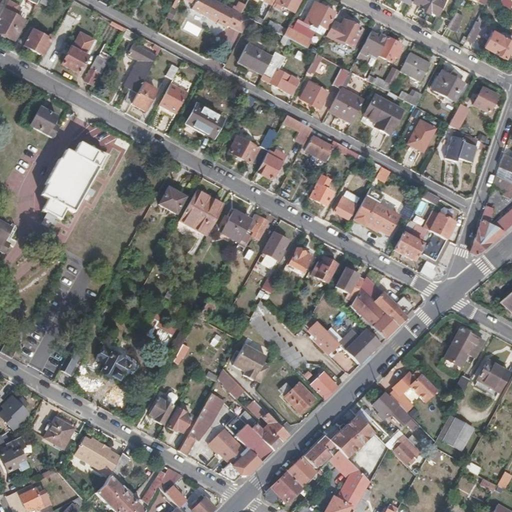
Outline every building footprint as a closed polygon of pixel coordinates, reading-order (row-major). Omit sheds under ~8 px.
[(214,0),(187,0),(194,4),(192,9),(208,19),(210,15),(219,20),(217,23),(226,28),(228,26),(243,34),(251,19),(214,0)] [(293,12),(299,0),(276,0),(275,3),(293,12)] [(437,15),(444,0),(412,0),(412,1),(421,5),(419,9),(430,14),(431,12),(437,15)] [(0,32),(14,40),(24,22),(13,16),(18,7),(9,1),(0,16),(0,32)] [(326,30),(335,13),(318,4),(314,13),(310,11),(304,23),(316,29),(318,25),(326,30)] [(455,31),(463,16),(456,12),(451,21),(448,27),(455,31)] [(448,27),(451,21),(444,16),(439,26),(447,30),(448,27)] [(353,48),(362,30),(343,20),(340,26),(333,23),(326,37),(332,40),(336,42),(341,45),(342,43),(353,48)] [(472,44),(479,29),(477,28),(479,23),(476,21),(474,26),(466,41),(472,44)] [(286,31),(270,22),(267,28),(283,37),(286,31)] [(321,46),(288,28),(286,31),(283,37),(288,39),(304,48),(317,55),(321,46)] [(48,38),(44,36),(46,33),(43,31),(41,34),(31,29),(23,46),(41,56),(50,39),(48,38)] [(142,38),(126,29),(122,37),(138,45),(142,38)] [(505,58),(511,46),(511,42),(493,32),(485,47),(487,49),(505,58)] [(377,59),(388,38),(379,34),(378,37),(371,33),(358,58),(368,63),(372,56),(377,59)] [(79,74),(87,57),(85,56),(92,42),(78,35),(71,49),(69,47),(60,64),(79,74)] [(284,47),(288,39),(283,37),(279,45),(284,47)] [(393,65),(402,46),(388,38),(377,59),(376,62),(380,64),(382,59),(393,65)] [(143,82),(156,57),(132,45),(127,55),(138,61),(128,80),(124,87),(130,90),(124,101),(131,105),(132,103),(143,82)] [(263,76),(272,58),(246,45),(237,63),(263,76)] [(97,54),(95,58),(105,63),(107,59),(97,54)] [(421,83),(431,65),(410,54),(400,73),(421,83)] [(314,73),(322,57),(317,55),(307,73),(310,75),(311,72),(314,73)] [(265,82),(277,59),(273,56),(272,58),(263,76),(261,80),(265,82)] [(92,88),(99,74),(105,63),(95,58),(90,69),(89,69),(82,83),(92,88)] [(173,79),(179,69),(172,65),(166,76),(173,79)] [(341,90),(350,72),(342,68),(333,85),(341,90)] [(393,86),(400,73),(391,68),(384,81),(393,86)] [(299,80),(277,69),(274,76),(272,75),(267,82),(292,95),(299,80)] [(454,102),(463,85),(441,73),(433,89),(432,91),(454,102)] [(146,111),(157,90),(143,82),(132,103),(146,111)] [(320,109),(328,93),(309,83),(301,99),(320,109)] [(174,117),(186,95),(169,86),(164,97),(158,109),(174,117)] [(490,114),(498,97),(480,87),(477,93),(479,94),(473,105),(490,114)] [(357,113),(363,102),(341,90),(329,112),(348,122),(351,124),(357,113)] [(416,107),(421,97),(416,94),(413,99),(401,92),(398,98),(416,107)] [(250,107),(254,98),(250,96),(245,104),(250,107)] [(379,125),(390,105),(375,97),(364,117),(379,125)] [(215,123),(218,116),(195,104),(185,123),(213,138),(219,126),(215,123)] [(390,137),(403,112),(390,105),(379,125),(382,127),(380,131),(390,137)] [(455,128),(464,110),(459,107),(449,125),(455,128)] [(50,125),(55,117),(38,108),(27,126),(49,138),(55,128),(50,125)] [(312,130),(287,116),(282,124),(284,126),(286,123),(302,131),(300,136),(307,140),(312,130)] [(423,152),(436,129),(421,121),(408,144),(423,152)] [(479,149),(481,142),(461,131),(459,137),(454,134),(445,157),(456,161),(458,157),(470,162),(476,147),(479,149)] [(268,151),(276,136),(270,133),(262,148),(260,147),(259,149),(245,141),(237,137),(229,153),(250,164),(251,162),(258,166),(264,154),(265,155),(268,151)] [(325,162),(332,148),(334,149),(337,143),(332,140),(329,145),(313,137),(305,151),(325,162)] [(359,155),(337,143),(334,149),(356,160),(357,159),(359,155)] [(81,196),(96,169),(89,165),(95,154),(77,144),(71,155),(64,151),(58,160),(56,160),(43,184),(45,185),(39,195),(46,200),(41,209),(59,220),(64,210),(71,213),(81,196)] [(271,181),(281,163),(278,161),(280,158),(276,156),(278,153),(274,151),(273,154),(268,151),(265,155),(256,172),(271,181)] [(127,188),(137,170),(127,164),(130,158),(124,155),(117,168),(118,169),(112,180),(117,183),(127,188)] [(368,159),(359,155),(357,159),(365,164),(368,159)] [(511,173),(511,159),(503,155),(501,160),(499,167),(511,173)] [(379,171),(381,166),(374,163),(371,167),(379,171)] [(326,206),(332,194),(324,190),(329,180),(320,175),(315,184),(316,184),(309,197),(326,206)] [(511,199),(511,196),(511,183),(496,176),(493,186),(504,192),(502,195),(511,199)] [(345,189),(341,196),(355,204),(359,198),(345,189)] [(173,215),(182,198),(167,190),(157,206),(173,215)] [(212,224),(222,206),(213,201),(193,190),(187,203),(177,220),(193,229),(205,236),(212,224)] [(455,222),(438,213),(436,217),(431,214),(439,198),(435,195),(425,190),(408,220),(428,231),(445,240),(455,222)] [(347,219),(355,204),(341,196),(333,211),(347,219)] [(461,210),(439,198),(431,214),(436,217),(438,213),(455,222),(461,210)] [(386,233),(397,213),(374,201),(370,209),(361,204),(354,216),(367,223),(386,233)] [(494,242),(511,226),(511,213),(502,221),(498,225),(491,221),(495,209),(486,205),(481,219),(470,252),(477,256),(494,242)] [(241,237),(249,222),(232,213),(220,235),(236,244),(241,237)] [(256,242),(266,223),(252,216),(249,222),(241,237),(236,244),(234,249),(239,252),(241,248),(243,249),(249,238),(256,242)] [(424,239),(428,231),(408,220),(393,249),(413,261),(417,252),(422,255),(428,242),(424,239)] [(0,241),(5,245),(14,230),(9,227),(7,229),(0,241)] [(434,262),(445,240),(428,231),(424,239),(428,242),(422,255),(428,258),(434,262)] [(276,262),(287,242),(283,240),(271,233),(260,253),(261,253),(260,256),(263,257),(264,255),(269,258),(276,262)] [(301,273),(310,257),(295,249),(287,265),(301,273)] [(329,279),(336,266),(321,258),(316,268),(314,266),(309,275),(326,284),(329,279)] [(424,265),(420,273),(433,280),(437,272),(424,265)] [(357,289),(362,280),(343,270),(333,288),(346,295),(344,299),(350,303),(357,289)] [(403,317),(412,308),(401,297),(393,305),(364,278),(362,280),(357,289),(363,295),(377,309),(396,328),(405,320),(403,317)] [(269,294),(275,283),(269,280),(263,291),(264,292),(269,294)] [(107,299),(114,288),(106,284),(100,295),(107,299)] [(388,336),(396,328),(377,309),(363,295),(357,289),(350,303),(348,307),(350,309),(357,316),(374,332),(370,336),(379,345),(388,336)] [(511,294),(503,302),(511,311),(511,310),(511,294)] [(320,317),(328,300),(322,297),(314,314),(320,317)] [(205,323),(209,316),(213,308),(210,306),(211,304),(209,302),(208,304),(204,302),(199,312),(196,318),(205,323)] [(166,345),(175,328),(155,318),(146,334),(166,345)] [(282,344),(280,338),(278,339),(274,332),(272,333),(269,327),(267,328),(264,322),(262,323),(259,318),(247,324),(257,333),(276,353),(293,370),(305,364),(302,358),(300,359),(297,352),(295,353),(292,347),(288,349),(285,343),(282,344)] [(309,329),(315,324),(309,318),(304,324),(309,329)] [(337,346),(325,334),(315,324),(309,329),(308,330),(331,353),(337,346)] [(20,342),(25,334),(12,327),(8,335),(20,342)] [(469,354),(474,344),(472,343),(475,339),(468,335),(469,333),(462,329),(461,331),(458,329),(449,347),(466,356),(468,353),(469,354)] [(357,367),(379,345),(370,336),(364,330),(357,337),(353,332),(341,343),(340,342),(341,341),(329,330),(325,334),(337,346),(357,367)] [(178,352),(183,341),(179,339),(182,333),(179,332),(173,342),(170,348),(178,352)] [(482,343),(475,339),(472,343),(474,344),(469,354),(468,353),(466,356),(473,360),(482,343)] [(16,349),(5,343),(0,351),(0,353),(6,357),(11,359),(16,349)] [(268,369),(261,365),(264,358),(249,350),(242,346),(235,360),(231,367),(243,374),(242,376),(252,382),(253,380),(259,384),(268,369)] [(75,369),(83,353),(71,347),(68,352),(58,370),(71,377),(75,369)] [(458,369),(466,356),(449,347),(441,359),(458,369)] [(95,363),(103,350),(101,349),(94,362),(95,363)] [(128,365),(123,362),(124,360),(121,358),(120,360),(110,355),(110,354),(103,350),(95,363),(103,367),(99,374),(108,379),(109,377),(116,382),(118,378),(120,379),(128,365)] [(499,390),(508,372),(502,369),(485,360),(482,366),(484,366),(477,378),(499,390)] [(399,395),(407,387),(423,402),(435,390),(416,370),(410,376),(407,373),(391,389),(392,390),(387,395),(388,396),(405,413),(411,407),(399,395)] [(235,385),(221,371),(217,379),(224,387),(223,388),(228,394),(235,385)] [(336,388),(321,374),(313,382),(310,385),(319,394),(325,399),(336,388)] [(461,394),(468,381),(461,377),(454,390),(461,394)] [(313,401),(296,385),(291,391),(284,384),(277,391),(283,397),(282,399),(298,415),(313,401)] [(235,401),(243,393),(235,385),(228,394),(235,401)] [(405,413),(388,396),(386,398),(382,394),(371,405),(377,411),(375,414),(381,419),(389,412),(402,425),(409,417),(405,413)] [(211,421),(222,402),(219,400),(209,395),(200,410),(194,421),(187,434),(177,452),(185,456),(199,430),(201,431),(208,419),(211,421)] [(22,410),(24,408),(19,402),(16,404),(11,399),(1,408),(12,420),(18,427),(24,422),(22,419),(27,415),(22,410)] [(161,426),(171,408),(156,400),(148,416),(153,420),(152,422),(161,426)] [(287,436),(251,401),(246,407),(257,419),(259,417),(265,423),(266,422),(268,424),(263,429),(279,445),(287,436)] [(354,415),(355,416),(365,426),(372,420),(361,408),(354,415)] [(187,434),(194,421),(189,419),(189,418),(175,410),(165,429),(173,434),(174,431),(180,434),(181,432),(187,434)] [(271,453),(247,428),(235,416),(224,427),(240,444),(246,450),(260,464),(271,453)] [(365,426),(364,424),(355,416),(351,420),(371,441),(372,445),(366,449),(368,450),(379,440),(365,426)] [(62,450),(73,430),(54,419),(43,439),(62,450)] [(459,450),(471,428),(453,419),(441,440),(459,450)] [(372,445),(371,441),(351,420),(344,426),(347,429),(343,434),(339,430),(327,441),(337,450),(351,465),(362,454),(363,455),(368,450),(366,449),(372,445)] [(279,445),(263,429),(259,434),(257,432),(258,430),(252,424),(247,428),(271,453),(279,445)] [(343,434),(347,429),(344,426),(339,430),(343,434)] [(240,455),(243,452),(231,440),(222,431),(208,445),(221,457),(227,464),(230,467),(237,460),(239,461),(240,460),(238,458),(240,455)] [(386,445),(393,451),(400,444),(397,442),(403,435),(400,432),(386,445)] [(0,447),(9,442),(6,435),(0,437),(0,447)] [(397,442),(400,444),(412,457),(415,459),(421,453),(403,435),(397,442)] [(337,450),(327,441),(322,436),(317,442),(326,450),(328,448),(334,453),(337,450)] [(119,457),(108,451),(109,450),(95,442),(94,444),(88,441),(83,438),(73,456),(96,469),(109,476),(119,457)] [(28,468),(17,447),(22,446),(19,439),(9,442),(0,447),(0,459),(6,473),(17,468),(19,473),(28,468)] [(323,462),(330,455),(326,450),(317,442),(310,449),(322,461),(323,462)] [(412,457),(400,444),(393,451),(405,464),(412,457)] [(320,464),(322,461),(310,449),(302,457),(313,468),(316,465),(319,466),(320,464)] [(435,463),(440,454),(432,449),(427,459),(435,463)] [(239,476),(248,476),(260,464),(246,450),(243,452),(240,455),(238,458),(240,460),(239,461),(237,460),(230,467),(227,464),(217,474),(232,483),(239,476)] [(354,467),(351,465),(337,450),(334,453),(332,457),(329,460),(340,471),(347,478),(354,467)] [(143,511),(123,492),(124,490),(120,486),(122,484),(115,477),(126,458),(121,454),(119,457),(109,476),(102,488),(94,494),(104,505),(104,506),(109,511),(110,511),(143,511)] [(482,466),(468,458),(464,465),(478,473),(482,466)] [(304,483),(314,474),(300,459),(286,472),(300,487),(304,483)] [(363,492),(369,482),(365,479),(354,467),(347,478),(335,500),(332,498),(323,511),(345,511),(355,495),(360,498),(363,492)] [(31,485),(55,473),(53,470),(42,474),(41,471),(27,478),(31,485)] [(184,502),(170,488),(169,489),(162,482),(167,474),(182,483),(183,480),(166,470),(164,475),(157,488),(166,497),(177,509),(184,502)] [(147,506),(157,488),(164,475),(160,472),(144,496),(141,500),(147,506)] [(285,504),(301,488),(300,487),(286,472),(270,488),(264,494),(265,501),(271,505),(279,497),(285,504)] [(506,487),(511,476),(504,473),(499,484),(506,487)] [(497,483),(483,476),(480,483),(493,490),(497,483)] [(46,511),(36,493),(35,489),(19,497),(26,511),(35,508),(37,511),(39,511),(46,511)] [(43,490),(36,493),(46,511),(52,511),(54,511),(43,490)] [(360,511),(364,505),(362,504),(367,495),(363,492),(360,498),(352,511),(360,511)] [(210,511),(213,510),(206,502),(204,500),(203,500),(200,497),(196,501),(196,502),(190,508),(185,511),(210,511)] [(185,511),(190,508),(184,502),(177,509),(179,511),(185,511)] [(64,511),(76,511),(79,510),(74,503),(64,511)]
